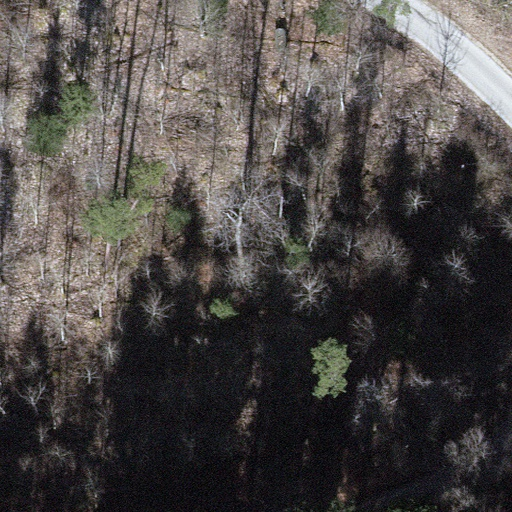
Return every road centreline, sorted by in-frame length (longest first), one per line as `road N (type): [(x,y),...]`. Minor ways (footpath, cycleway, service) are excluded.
road 1 (track): [(511,455),(359,511)]
road 2 (tertiary): [(511,98),(395,0)]
